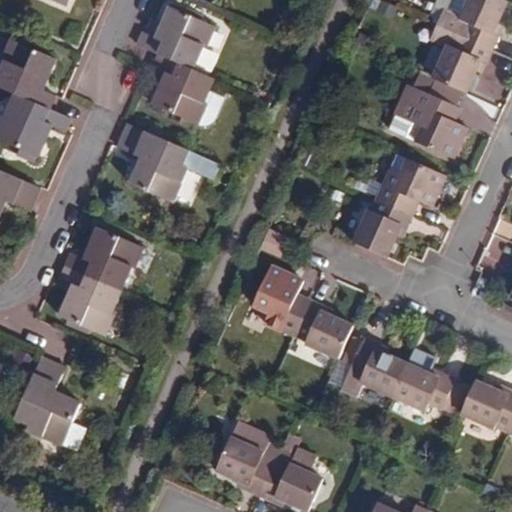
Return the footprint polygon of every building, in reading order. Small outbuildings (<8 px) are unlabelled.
[(466,22),(460,36),(490,49),(500,24),(495,22),(504,0),(465,0),(457,18),(466,22)] [(157,36),(144,31),(137,46),(159,55),(192,70),(204,43),(208,45),(216,25),(204,20),(206,16),(187,8),(185,12),(171,5),(157,36)] [(445,45),(431,79),(460,92),(464,93),(473,70),(480,73),(490,49),(460,36),(437,26),(431,39),(445,45)] [(0,86),(19,95),(53,109),(60,92),(46,87),(59,57),(14,37),(5,59),(9,60),(0,80),(0,86)] [(214,79),(192,70),(159,55),(153,69),(166,75),(153,103),(173,112),(183,116),(180,123),(189,127),(192,120),(199,123),(208,101),(204,99),(214,79)] [(453,107),(460,92),(431,79),(410,124),(421,129),(413,144),(452,161),(466,129),(453,123),(447,121),(453,107)] [(74,118),(53,109),(19,95),(9,119),(5,117),(0,129),(0,137),(8,141),(24,148),(22,154),(21,156),(36,162),(38,154),(42,156),(55,125),(68,131),(74,118)] [(459,109),(453,107),(447,121),(453,123),(459,109)] [(170,119),(180,123),(183,116),(173,112),(170,119)] [(214,179),(221,166),(128,125),(118,149),(142,159),(131,184),(173,202),(188,167),(214,179)] [(6,147),(22,154),(24,148),(8,141),(6,147)] [(374,199),(376,200),(406,213),(411,200),(416,203),(430,209),(443,177),(406,161),(399,176),(387,170),(374,199)] [(31,211),(41,187),(0,169),(0,220),(9,201),(31,211)] [(406,213),(376,200),(370,214),(366,212),(352,244),(385,258),(395,236),(399,227),(405,230),(411,215),(410,215),(406,213)] [(416,203),(411,200),(406,213),(410,215),(411,215),(416,203)] [(401,238),(405,230),(399,227),(395,236),(401,238)] [(66,267),(121,291),(131,267),(135,269),(143,249),(119,238),(120,234),(110,230),(108,233),(102,230),(98,229),(85,261),(71,255),(66,267)] [(111,313),(121,291),(66,267),(61,280),(75,286),(61,315),(71,318),(68,323),(77,327),(80,322),(94,329),(106,334),(114,315),(111,313)] [(289,334),(302,306),(287,300),(290,293),(295,282),(263,268),(247,304),(263,311),(258,323),(288,336),(289,334)] [(302,306),(305,300),(290,293),(287,300),(302,306)] [(305,300),(302,306),(289,334),(302,340),(300,344),(333,358),(348,326),(324,315),(316,312),(318,305),(305,300)] [(324,315),(327,309),(318,305),(316,312),(324,315)] [(77,327),(92,334),(94,329),(80,322),(77,327)] [(395,400),(409,366),(387,356),(390,349),(365,339),(343,391),(359,398),(364,386),(395,400)] [(29,428),(65,443),(76,418),(85,400),(57,389),(68,366),(43,354),(16,415),(31,422),(29,428)] [(409,366),(395,400),(426,413),(430,404),(454,415),(466,387),(457,383),(458,380),(434,370),(431,377),(409,366)] [(496,428),(509,434),(511,428),(511,393),(508,398),(499,394),(476,384),(461,417),(494,431),(496,428)] [(508,398),(511,393),(500,389),(499,394),(508,398)] [(65,443),(79,449),(90,424),(76,418),(65,443)] [(264,492),(278,461),(265,455),(269,446),(236,432),(222,464),(244,474),(241,482),(264,492)] [(278,461),(264,492),(289,503),(291,497),(315,508),(330,474),(296,460),(293,468),(278,461)]
